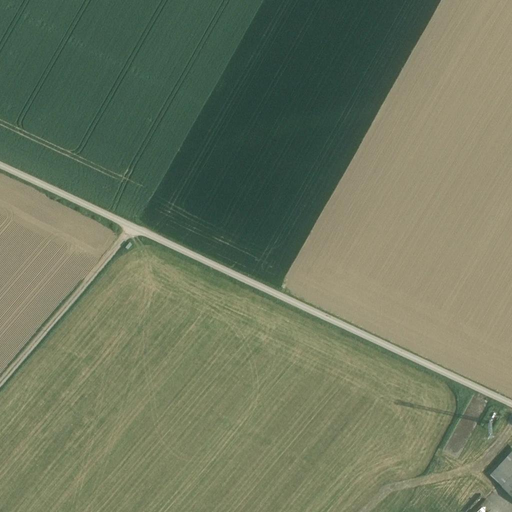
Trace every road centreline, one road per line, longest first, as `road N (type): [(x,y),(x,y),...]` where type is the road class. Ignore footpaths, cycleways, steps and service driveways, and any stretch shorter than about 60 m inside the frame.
road 1 (unclassified): [(0,166),(511,404)]
road 2 (track): [(132,228),(0,383)]
